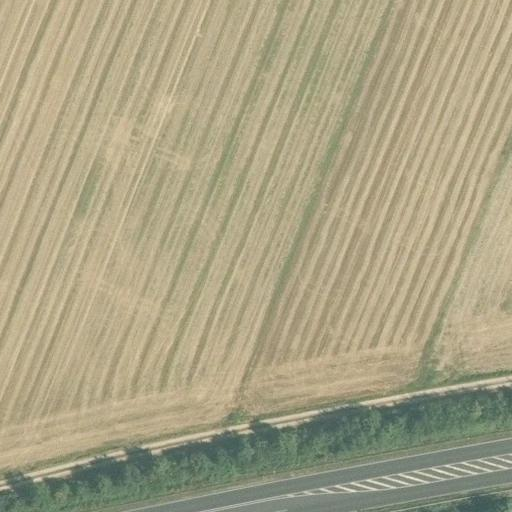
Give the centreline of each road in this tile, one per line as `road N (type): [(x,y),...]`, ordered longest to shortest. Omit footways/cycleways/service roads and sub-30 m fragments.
road 1 (track): [(511,390),(0,495)]
road 2 (trunk): [(511,462),(250,511)]
